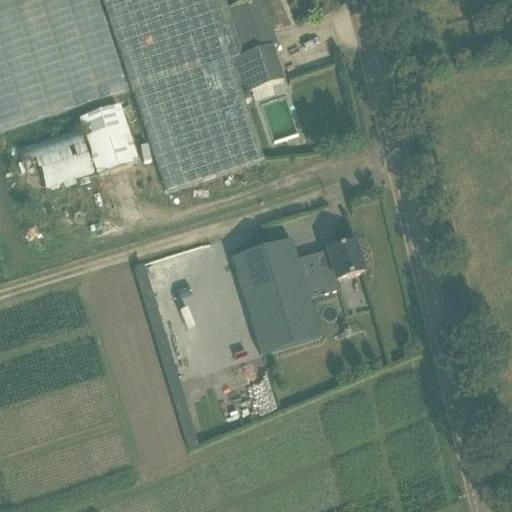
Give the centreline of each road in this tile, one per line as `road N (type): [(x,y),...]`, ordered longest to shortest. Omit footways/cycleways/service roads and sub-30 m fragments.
road 1 (tertiary): [(481,511),(357,0)]
road 2 (track): [(0,293),(325,192)]
